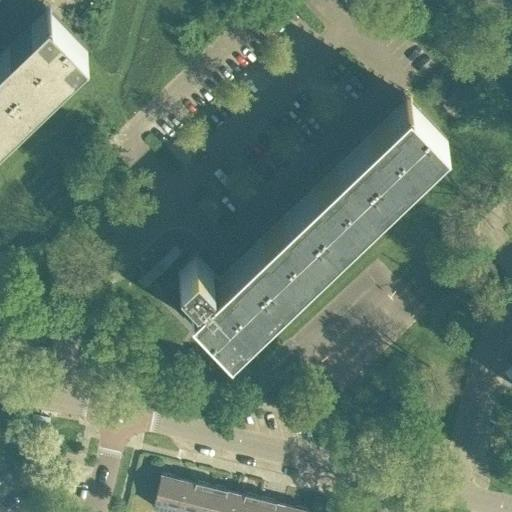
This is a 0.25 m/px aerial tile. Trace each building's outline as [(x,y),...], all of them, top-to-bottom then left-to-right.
[(0,129),(87,47),(62,21),(50,8),(49,9),(47,7),(0,51),(0,129)] [(441,102),(453,114),(470,98),(459,86),(441,102)] [(229,343),(447,135),(410,97),(409,98),(407,95),(218,276),(195,252),(182,264),(177,269),(181,272),(164,288),(181,306),(189,302),(218,333),(229,343)] [(152,505),(177,511),(185,477),(176,475),(177,475),(160,470),(158,479),(152,505)] [(177,511),(181,511),(202,511),(210,482),(194,478),(194,479),(185,477),(177,511)] [(202,511),(228,511),(234,489),(225,487),(226,486),(210,482),(202,511)] [(228,511),(254,511),(259,494),(243,490),(243,491),(234,489),(228,511)] [(254,511),(280,511),(283,501),(274,499),(275,498),(259,494),(254,511)] [(283,501),(280,511),(307,511),(309,507),(292,503),(292,504),(283,501)]
